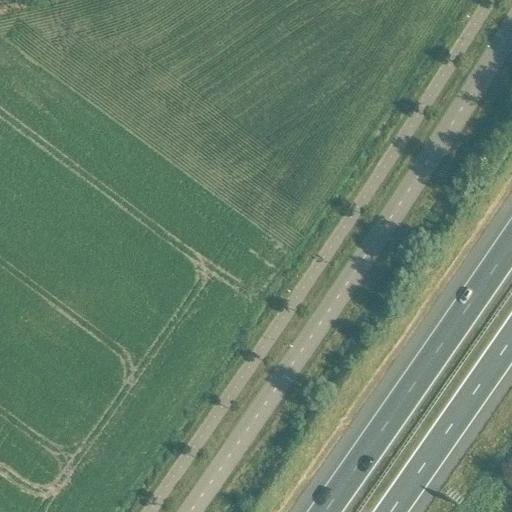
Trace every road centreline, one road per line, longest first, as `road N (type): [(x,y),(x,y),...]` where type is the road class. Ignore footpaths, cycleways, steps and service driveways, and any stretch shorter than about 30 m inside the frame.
road 1 (unclassified): [(190,511),(511,27)]
road 2 (motorway): [(511,233),(321,511)]
road 3 (motorway): [(396,511),(511,346)]
